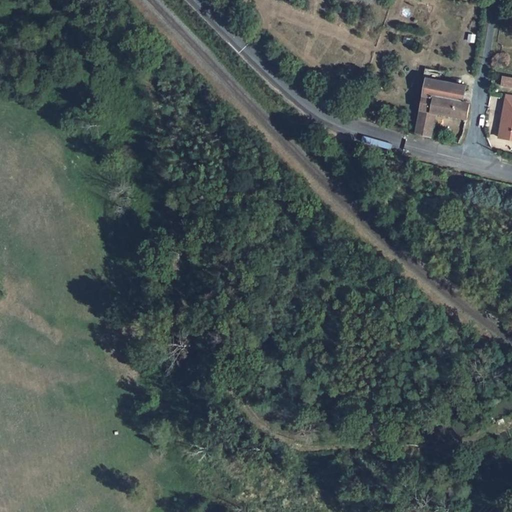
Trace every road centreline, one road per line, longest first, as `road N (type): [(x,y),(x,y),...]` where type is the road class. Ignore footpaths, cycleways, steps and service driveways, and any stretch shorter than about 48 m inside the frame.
road 1 (unclassified): [(195,0),(330,121),(466,163)]
road 2 (residential): [(499,0),(466,163)]
